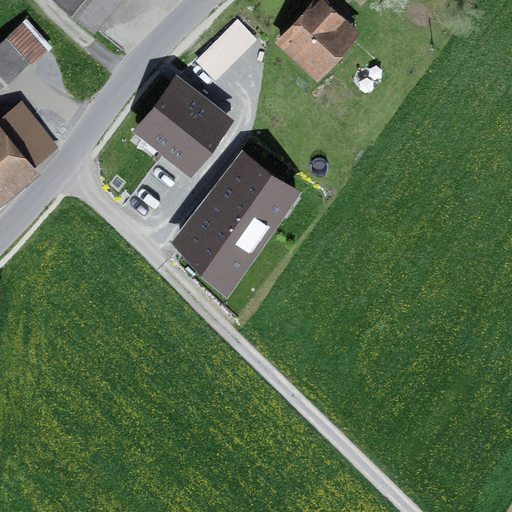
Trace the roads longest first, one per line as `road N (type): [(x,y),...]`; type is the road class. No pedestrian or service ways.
road 1 (track): [(59,163),(406,511)]
road 2 (tertiary): [(203,0),(0,228)]
